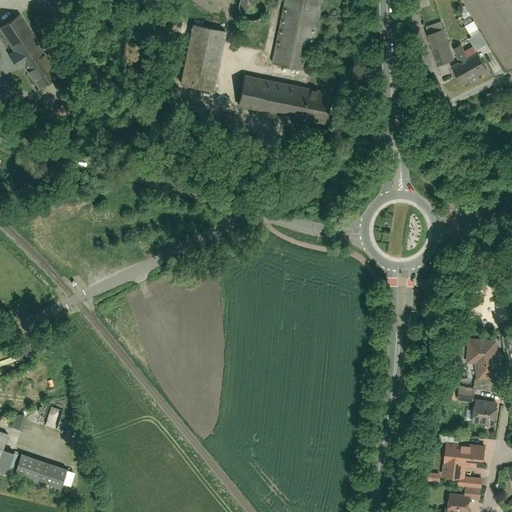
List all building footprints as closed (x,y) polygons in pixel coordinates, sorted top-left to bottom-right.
[(323,0),(286,0),(273,65),(309,72),(323,0)] [(13,19),(0,27),(0,36),(3,41),(0,43),(0,79),(21,65),(35,86),(50,76),(13,19)] [(463,25),(467,33),(476,28),(472,20),(463,25)] [(427,26),(430,33),(444,28),(442,21),(427,26)] [(213,95),(223,30),(185,24),(176,89),(213,95)] [(444,28),(430,33),(439,63),(454,58),(444,28)] [(486,42),(479,31),(470,37),(477,48),(486,42)] [(461,45),(453,49),(459,61),(453,64),(461,81),(485,69),(476,51),(467,56),(461,45)] [(318,125),(326,90),(247,73),(239,108),(318,125)] [(499,335),(503,348),(510,346),(507,333),(499,335)] [(501,375),(496,337),(467,335),(467,361),(475,361),(476,377),(501,375)] [(26,343),(19,345),(24,357),(31,354),(26,343)] [(470,401),(473,388),(457,384),(454,397),(470,401)] [(498,400),(475,397),(472,421),(495,424),(498,400)] [(18,429),(23,415),(13,412),(9,426),(18,429)] [(483,466),(485,443),(444,440),(441,474),(457,476),(464,476),(465,465),(483,466)] [(66,469),(18,453),(12,474),(59,489),(66,469)] [(425,480),(437,480),(438,472),(426,472),(425,480)] [(464,476),(457,476),(457,484),(464,485),(464,492),(449,491),(448,507),(444,507),(443,511),(468,511),(469,497),(480,497),(481,477),(464,476)]
